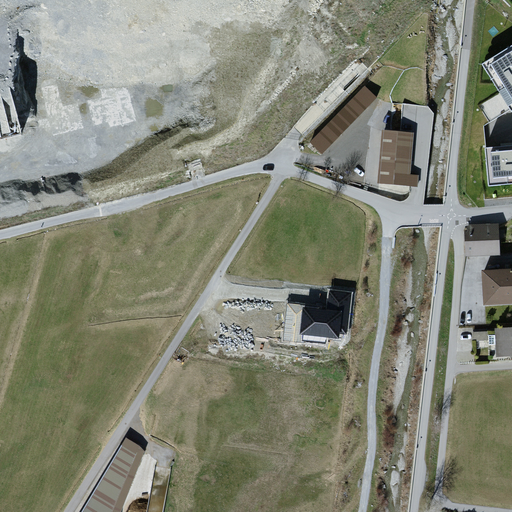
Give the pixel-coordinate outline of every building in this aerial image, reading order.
[(511,112),(511,51),(484,69),(511,113),(511,112)] [(378,97),(365,85),(308,143),(320,155),(378,97)] [(5,87),(0,88),(0,141),(17,137),(5,87)] [(414,111),(403,111),(403,127),(415,127),(415,119),(414,119),(414,111)] [(415,132),(381,130),(377,184),(419,185),(420,175),(411,174),(415,132)] [(511,151),(486,154),(489,189),(511,186),(511,151)] [(186,157),(155,165),(161,188),(192,180),(186,157)] [(149,168),(117,177),(123,200),(155,191),(149,168)] [(468,232),(465,232),(466,256),(499,254),(498,225),(468,226),(468,232)] [(511,269),(483,271),(484,304),(511,302),(511,269)] [(328,311),(304,308),(301,333),(338,337),(338,332),(346,333),(350,294),(330,291),(328,311)] [(511,328),(496,329),(497,356),(511,355),(511,328)] [(495,343),(495,331),(473,332),(474,344),(495,343)] [(120,511),(144,451),(126,438),(81,511),(120,511)]
